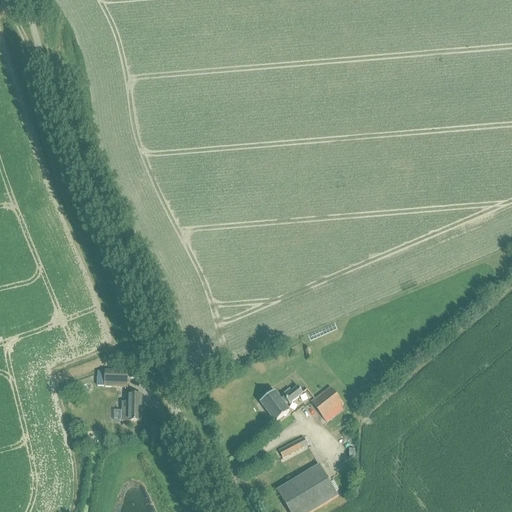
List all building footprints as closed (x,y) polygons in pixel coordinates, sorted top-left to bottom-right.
[(97,372),(97,387),(104,387),(104,388),(126,388),(127,384),(127,372),(111,371),(105,371),(105,373),(97,372)] [(274,392),(259,403),(274,423),(289,412),(283,403),(286,401),(289,405),(302,394),(297,387),(289,394),(288,392),(282,396),(284,398),(280,400),(274,392)] [(311,403),(326,423),(336,415),(333,412),(343,404),(330,388),(311,403)] [(114,411),(114,421),(121,421),(122,421),(139,422),(140,395),(128,395),(128,403),(121,402),(121,411),(114,411)] [(282,459),(307,446),(303,438),(278,451),(282,459)] [(343,446),(335,448),(337,457),(345,455),(343,446)] [(319,466),(276,492),(288,511),(312,511),(337,497),(319,466)]
